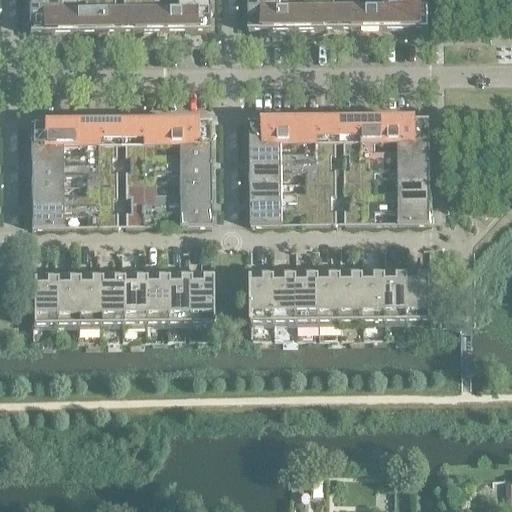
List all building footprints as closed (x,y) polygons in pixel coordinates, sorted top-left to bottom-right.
[(115,13),(115,2),(113,2),(110,2),(109,0),(28,0),(29,15),(61,15),(61,14),(61,5),(84,5),(84,14),(84,15),(114,15),(115,15),(115,13)] [(209,14),(209,4),(208,0),(127,0),(128,2),(124,2),(123,2),(123,13),(123,15),(154,14),(154,13),(154,4),(177,4),(177,13),(177,14),(209,14)] [(335,12),(335,11),(334,0),(248,0),(249,13),(281,13),(281,12),(281,3),(304,3),(304,11),(304,12),(335,12)] [(429,11),(428,0),(386,0),(386,10),(386,12),(429,11)] [(384,33),(384,10),(335,11),(335,12),(304,12),(304,11),(294,12),(295,34),(384,33)] [(429,33),(429,21),(429,11),(386,12),(386,10),(384,10),(384,33),(429,33)] [(295,34),(294,12),(281,12),(281,13),(249,13),(249,35),(295,34)] [(164,35),(164,13),(154,13),(154,14),(123,15),(123,13),(115,13),(115,15),(114,15),(84,15),(84,14),(74,14),(75,36),(164,35)] [(209,35),(209,23),(209,14),(177,14),(177,13),(164,13),(164,35),(209,35)] [(75,36),(74,14),(61,14),(61,15),(29,15),(29,37),(75,36)] [(430,146),(430,134),(430,124),(385,125),(385,148),(399,147),(399,146),(430,146)] [(385,148),(385,125),(296,126),(296,148),(306,148),(306,147),(336,147),(336,148),(344,148),(344,147),(375,147),(375,148),(385,148)] [(296,148),(296,126),(250,126),(250,148),(282,148),(282,149),(296,148)] [(165,150),(165,127),(76,128),(76,151),(86,151),(86,150),(116,149),(116,151),(124,151),(124,149),(155,149),(155,150),(165,150)] [(210,148),(210,127),(165,127),(165,150),(179,150),(179,149),(210,148)] [(76,151),(76,128),(30,129),(31,150),(62,150),(62,151),(76,151)] [(431,166),(430,146),(399,146),(399,147),(399,156),(375,156),(375,148),(375,147),(344,147),(344,148),(345,160),(346,160),(346,159),(350,159),(350,167),(431,166)] [(337,160),(336,148),(336,147),(306,147),(306,148),(306,157),(282,157),(282,149),(282,148),(250,148),(251,168),(332,167),(331,160),(335,160),(337,160)] [(211,169),(211,158),(210,148),(179,149),(179,150),(179,159),(155,159),(155,150),(155,149),(124,149),(124,151),(125,162),(126,162),(130,162),(130,170),(211,169)] [(117,162),(116,151),(116,149),(86,150),(86,151),(86,160),(62,160),(62,151),(62,150),(31,150),(31,171),(112,170),(111,162),(115,162),(117,162)] [(376,187),(376,177),(399,176),(399,187),(431,187),(431,166),(350,167),(350,175),(346,175),(345,175),(345,188),(376,187)] [(283,188),(283,177),(306,177),(306,188),(337,188),(337,175),(335,175),(332,175),(332,167),(251,168),(251,189),(283,188)] [(156,190),(155,179),(179,179),(179,189),(211,189),(211,169),(130,170),(130,177),(126,177),(125,177),(125,190),(156,190)] [(63,191),(62,180),(86,180),(86,190),(117,190),(117,177),(115,177),(115,178),(112,178),(112,170),(31,171),(31,191),(63,191)] [(431,207),(431,187),(399,187),(399,197),(376,197),(376,187),(345,188),(345,200),(346,200),(350,200),(350,208),(431,207)] [(337,200),(337,188),(306,188),(306,198),(283,198),(283,188),(251,189),(251,209),(332,208),(332,200),(336,200),(336,201),(337,200)] [(211,210),(211,199),(211,189),(179,189),(179,199),(156,200),(156,190),(125,190),(125,203),(126,203),(130,203),(130,210),(211,210)] [(117,203),(117,190),(86,190),(86,200),(63,201),(63,191),(31,191),(31,211),(112,211),(112,203),(116,203),(117,203)] [(376,228),(376,218),(399,218),(399,227),(399,229),(431,229),(431,207),(350,208),(350,216),(346,216),(345,216),(345,230),(376,229),(376,228)] [(283,229),(283,219),(306,219),(307,228),(306,228),(306,230),(337,230),(337,216),(336,216),(332,216),(332,208),(251,209),(251,231),(284,230),(284,229),(283,229)] [(156,230),(156,220),(179,220),(179,230),(179,231),(211,231),(211,210),(130,210),(130,218),(126,218),(125,218),(125,232),(156,232),(156,230)] [(63,231),(63,221),(86,221),(86,231),(86,232),(117,232),(117,218),(116,218),(112,218),(112,211),(31,211),(32,233),(63,233),(63,231)] [(364,327),(364,278),(341,279),(342,327),(364,327)] [(386,327),(386,278),(364,278),(364,327),(386,327)] [(409,327),(408,278),(386,278),(386,327),(409,327)] [(432,326),(431,278),(408,278),(409,327),(432,326)] [(275,328),(275,279),(251,280),(252,328),(275,328)] [(298,328),(297,279),(275,279),(275,328),(298,328)] [(320,328),(319,279),(297,279),(298,328),(320,328)] [(342,327),(341,279),(319,279),(320,328),(342,327)] [(189,329),(189,280),(166,281),(167,329),(189,329)] [(212,329),(212,280),(189,280),(189,329),(212,329)] [(100,330),(100,281),(78,282),(78,330),(100,330)] [(123,330),(122,281),(100,281),(100,330),(123,330)] [(145,330),(144,281),(122,281),(123,330),(145,330)] [(167,329),(166,281),(144,281),(145,330),(167,329)] [(56,331),(55,282),(32,282),(32,331),(56,331)] [(78,330),(78,282),(55,282),(56,331),(78,330)] [(511,481),(496,482),(497,503),(511,502),(511,481)]
